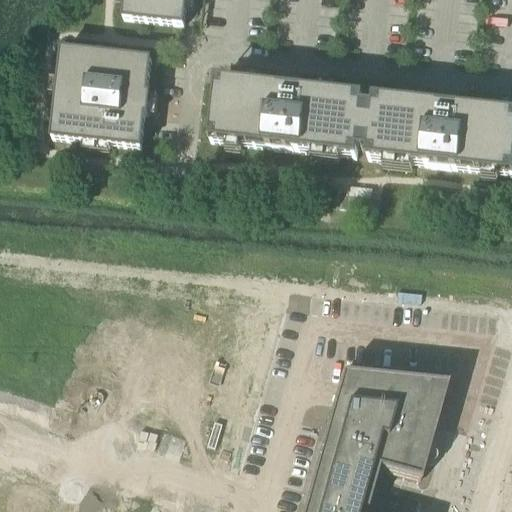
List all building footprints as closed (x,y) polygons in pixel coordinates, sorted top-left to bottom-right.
[(125,0),(123,23),(183,30),(186,0),(125,0)] [(147,98),(147,96),(150,64),(61,54),(51,143),(141,153),(144,118),(147,119),(149,98),(147,98)] [(451,173),(511,179),(511,118),(458,112),(458,110),(437,107),(437,110),(374,103),(373,111),(362,110),(363,102),(300,95),(300,92),(280,90),(279,92),(217,85),(210,146),(273,153),(273,154),(293,156),(293,155),(356,162),(357,154),(368,155),(367,163),(430,170),(430,171),(451,173)] [(161,181),(150,179),(149,190),(160,192),(161,181)] [(193,184),(183,183),(182,194),(192,195),(193,184)] [(347,201),(336,200),(335,211),(346,212),(347,201)] [(379,205),(369,204),(368,215),(378,216),(379,205)] [(8,282),(5,315),(24,317),(28,280),(20,279),(20,276),(8,275),(7,282),(8,282)] [(0,314),(5,315),(8,282),(7,282),(0,280),(0,314)] [(28,280),(24,317),(43,319),(47,282),(28,280)] [(66,284),(62,321),(81,323),(85,290),(86,290),(86,286),(77,285),(77,282),(66,281),(65,284),(66,284)] [(47,282),(43,319),(62,321),(66,284),(65,284),(47,282)] [(123,290),(120,327),(139,329),(142,296),(143,296),(144,293),(134,292),(135,288),(123,287),(123,290)] [(104,292),(101,325),(120,327),(123,290),(103,288),(103,292),(104,292)] [(85,290),(81,323),(101,325),(104,292),(103,292),(86,290),(85,290)] [(162,298),(158,331),(177,333),(181,293),(171,292),(170,295),(161,294),(160,298),(162,298)] [(181,293),(177,333),(196,335),(200,302),(201,302),(201,299),(192,298),(192,294),(181,293)] [(142,296),(139,329),(158,331),(162,298),(160,298),(143,296),(142,296)] [(219,304),(215,337),(235,339),(238,303),(239,303),(240,299),(228,298),(228,301),(218,300),(218,304),(219,304)] [(200,302),(196,335),(215,337),(219,304),(218,304),(201,302),(200,302)] [(238,303),(235,339),(257,342),(259,322),(267,323),(271,306),(239,303),(238,303)] [(148,354),(146,366),(154,367),(156,355),(148,354)] [(156,355),(154,367),(162,367),(164,355),(156,355)] [(0,356),(0,360),(0,367),(7,369),(8,357),(0,356)] [(186,358),(184,370),(192,371),(194,359),(186,358)] [(31,359),(30,371),(38,372),(39,360),(31,359)] [(194,359),(192,371),(200,371),(202,359),(194,359)] [(39,360),(38,372),(46,373),(47,361),(39,360)] [(224,362),(223,374),(231,375),(232,363),(224,362)] [(69,363),(68,375),(76,376),(77,364),(69,363)] [(232,363),(231,375),(239,375),(240,363),(232,363)] [(445,367),(401,363),(399,383),(443,387),(445,367)] [(77,364),(76,376),(84,377),(85,365),(77,364)] [(107,367),(106,379),(114,380),(115,368),(107,367)] [(115,368),(114,380),(122,381),(123,369),(115,368)] [(302,509),(301,511),(357,511),(370,465),(417,478),(417,479),(419,480),(437,417),(444,390),(338,379),(302,509)] [(205,389),(199,410),(231,419),(232,418),(237,398),(241,399),(244,387),(228,382),(224,395),(205,389)] [(164,391),(162,399),(174,402),(176,395),(164,391)] [(162,399),(160,407),(171,410),(174,402),(162,399)] [(199,410),(194,428),(229,439),(230,437),(235,419),(232,418),(231,419),(199,410)] [(194,428),(189,447),(224,457),(226,449),(230,450),(233,438),(230,437),(229,439),(194,428)] [(159,430),(157,438),(169,441),(171,434),(159,430)] [(157,438),(155,446),(167,449),(169,441),(157,438)] [(189,447),(183,466),(219,477),(224,457),(189,447)] [(27,479),(24,490),(32,492),(35,481),(27,479)] [(35,481),(32,492),(39,495),(43,483),(35,481)] [(177,486),(172,506),(192,511),(208,511),(213,497),(177,486)] [(64,489),(61,501),(69,503),(72,492),(64,489)] [(143,489),(141,497),(153,500),(155,493),(143,489)] [(72,492),(69,503),(77,505),(80,494),(72,492)] [(141,497),(139,505),(150,508),(153,500),(141,497)] [(101,500),(98,511),(99,511),(106,511),(109,502),(101,500)] [(109,502),(106,511),(114,511),(117,504),(109,502)]
